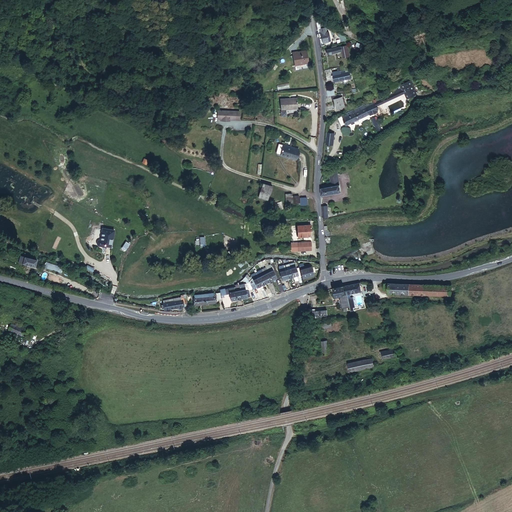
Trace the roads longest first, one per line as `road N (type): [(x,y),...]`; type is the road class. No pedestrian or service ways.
road 1 (tertiary): [(303,291),(227,317),(181,320),(0,279)]
road 2 (unclassified): [(325,284),(317,197),(323,89),(308,0)]
road 3 (track): [(319,152),(272,125),(229,126),(221,140),(222,162),(234,171),(317,197)]
road 4 (track): [(289,434),(511,380)]
road 5 (unclassified): [(267,511),(290,433),(286,406),(303,291)]
road 6 (tertiary): [(511,259),(457,276),(325,284)]
